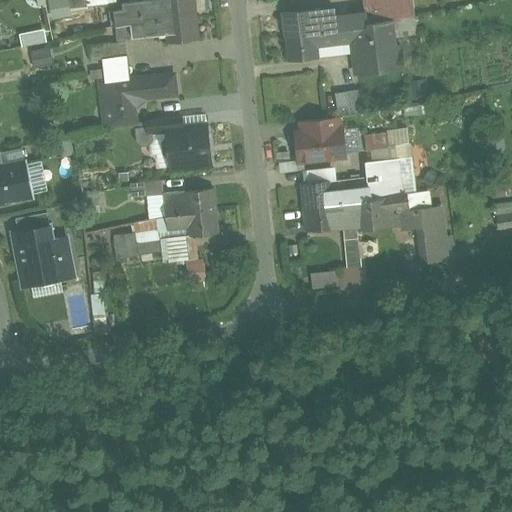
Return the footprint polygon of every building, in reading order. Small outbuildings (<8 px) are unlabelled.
[(44,0),(48,18),(71,13),(67,0),(44,0)] [(132,0),(124,1),(125,7),(115,9),(117,24),(146,20),(197,14),(195,0),(132,0)] [(365,0),(366,8),(362,9),(363,13),(368,13),(369,21),(391,18),(415,15),(412,0),(365,0)] [(335,8),(285,13),(287,36),(337,30),(370,26),(369,21),(368,13),(363,13),(336,16),(335,8)] [(197,14),(146,20),(124,24),(125,37),(167,32),(168,41),(199,37),(197,14)] [(391,18),(369,21),(370,26),(337,30),(339,44),(354,42),(357,71),(405,66),(402,44),(395,45),(391,18)] [(41,26),(16,31),(19,45),(44,40),(41,26)] [(337,30),(287,36),(289,58),(320,55),(319,47),(339,44),(337,30)] [(127,40),(91,45),(92,58),(129,54),(127,40)] [(175,73),(111,80),(113,100),(106,101),(109,124),(137,121),(135,102),(142,97),(177,93),(175,73)] [(360,89),(336,92),(339,115),(363,111),(360,89)] [(183,114),(157,117),(147,119),(149,131),(168,129),(168,128),(184,126),(183,114)] [(339,116),(303,119),(304,132),(340,128),(339,116)] [(184,126),(168,128),(168,129),(169,137),(165,142),(166,151),(171,155),(172,167),(212,162),(208,124),(184,126)] [(304,132),(297,132),(300,159),(346,154),(343,128),(340,128),(304,132)] [(3,162),(0,162),(0,203),(35,196),(35,197),(36,196),(28,157),(27,157),(3,162)] [(399,159),(366,162),(368,176),(401,172),(399,159)] [(368,176),(333,180),(334,190),(354,188),(356,201),(388,198),(388,197),(404,195),(401,172),(368,176)] [(163,178),(132,181),(133,195),(165,192),(163,178)] [(333,180),(303,183),(306,206),(356,201),(354,188),(334,190),(333,180)] [(215,186),(185,190),(186,198),(166,201),(167,214),(217,209),(215,186)] [(79,193),(83,213),(99,210),(95,189),(79,193)] [(185,190),(165,192),(166,201),(186,198),(185,190)] [(388,198),(356,201),(358,224),(401,219),(400,212),(416,210),(416,208),(429,207),(427,192),(404,195),(388,197),(388,198)] [(356,201),(306,206),(308,229),(345,225),(346,238),(359,237),(358,224),(356,201)] [(429,207),(416,208),(416,210),(420,239),(443,236),(446,235),(443,205),(429,207)] [(217,209),(167,214),(169,229),(176,228),(177,236),(220,232),(217,209)] [(48,211),(17,217),(20,230),(51,224),(48,211)] [(167,214),(137,220),(140,230),(161,227),(162,230),(169,229),(167,214)] [(511,214),(497,217),(499,228),(511,226),(511,214)] [(20,230),(19,231),(28,278),(61,271),(60,270),(61,270),(61,267),(60,267),(58,257),(72,255),(68,236),(54,238),(52,224),(51,224),(20,230)] [(443,236),(420,239),(422,260),(446,257),(443,236)] [(359,237),(346,238),(349,267),(363,265),(359,237)] [(163,238),(140,240),(141,252),(164,250),(163,238)] [(202,257),(192,259),(196,287),(206,285),(202,257)] [(341,270),(312,273),(314,286),(342,283),(341,270)]
